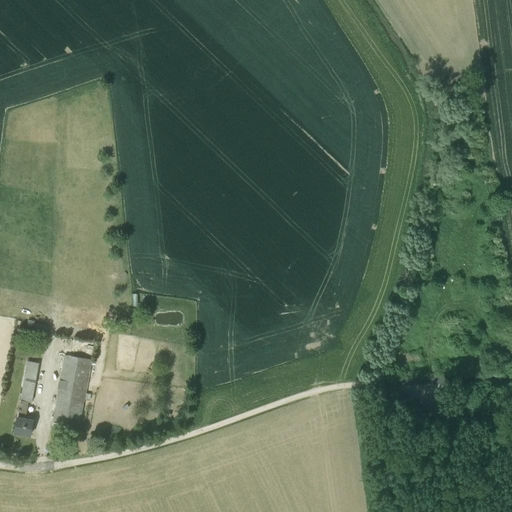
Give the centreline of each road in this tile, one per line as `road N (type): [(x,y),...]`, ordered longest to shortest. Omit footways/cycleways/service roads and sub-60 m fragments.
road 1 (unclassified): [(0,463),(91,461),(324,387),(365,383)]
road 2 (track): [(365,383),(511,377)]
